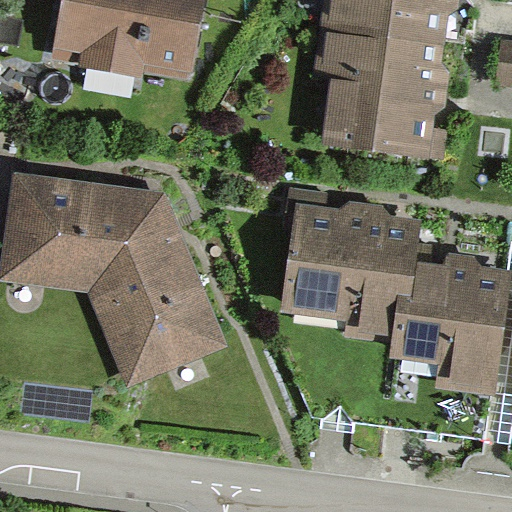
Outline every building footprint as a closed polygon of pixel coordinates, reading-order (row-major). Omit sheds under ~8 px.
[(209,0),(58,0),(50,63),(198,83),(209,0)] [(441,57),(448,0),(353,0),(347,44),(441,57)] [(427,161),(441,57),(347,44),(333,149),(427,161)] [(511,95),(511,44),(500,44),(495,94),(511,95)] [(169,196),(11,178),(0,281),(0,290),(90,303),(128,391),(234,351),(169,196)] [(422,222),(298,206),(284,319),(408,335),(416,269),(422,222)] [(416,269),(408,335),(405,371),(433,376),(432,403),(492,407),(508,276),(416,269)]
